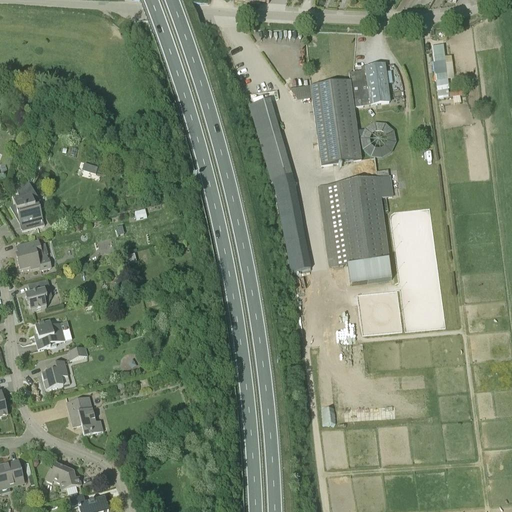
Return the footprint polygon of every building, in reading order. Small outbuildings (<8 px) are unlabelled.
[(448,94),(447,92),(442,48),(431,49),(437,93),(439,93),(440,106),(466,103),(464,92),(448,94)] [(348,75),(349,83),(353,109),(388,105),(384,67),(371,69),(372,72),(348,75)] [(309,88),(311,98),(320,168),(361,163),(349,83),(309,88)] [(311,98),(309,88),(295,91),(296,99),(311,98)] [(278,101),(277,92),(266,94),(266,95),(267,103),(269,103),(278,101)] [(266,95),(245,97),(250,114),(271,187),(277,209),(291,277),(311,274),(294,189),(270,108),(269,103),(267,103),(266,95)] [(84,165),(82,172),(95,177),(97,170),(84,165)] [(326,188),(338,268),(338,269),(348,267),(389,261),(390,261),(386,232),(381,200),(393,199),(390,178),(389,178),(388,172),(376,174),(377,181),(326,188)] [(35,199),(28,188),(29,186),(31,184),(32,182),(31,181),(28,186),(25,190),(20,193),(17,196),(18,196),(19,202),(15,203),(13,198),(12,198),(15,208),(12,209),(15,214),(16,214),(22,234),(44,228),(38,207),(34,208),(32,199),(35,199)] [(145,188),(143,193),(156,197),(157,191),(145,188)] [(135,214),(136,221),(146,218),(145,211),(135,214)] [(39,248),(38,244),(19,248),(21,256),(15,257),(20,274),(30,271),(31,273),(40,271),(40,273),(51,270),(49,261),(48,261),(47,257),(48,257),(45,246),(39,248)] [(134,256),(125,258),(127,265),(136,263),(134,256)] [(46,310),(44,301),(51,299),(47,282),(27,287),(30,296),(24,297),(27,306),(28,306),(30,314),(46,310)] [(51,329),(50,325),(35,329),(37,338),(34,338),(38,353),(50,350),(49,348),(64,344),(60,326),(51,329)] [(181,327),(171,328),(173,337),(183,335),(181,327)] [(69,363),(88,358),(85,349),(67,354),(69,363)] [(46,393),(63,388),(61,380),(68,379),(64,364),(46,368),(48,375),(41,377),(46,393)] [(198,366),(199,373),(209,373),(208,365),(198,366)] [(95,424),(91,411),(88,400),(66,405),(73,430),(81,428),(84,429),(82,432),(84,439),(103,434),(100,423),(95,424)] [(189,415),(181,415),(181,423),(189,423),(189,415)] [(24,486),(19,465),(7,468),(6,467),(0,468),(0,487),(8,486),(9,490),(24,486)] [(71,474),(67,472),(56,467),(54,473),(51,472),(46,483),(52,485),(53,483),(60,486),(62,492),(81,487),(79,480),(75,481),(74,477),(75,477),(74,476),(73,477),(71,474),(72,473),(71,473),(71,474)] [(85,505),(83,497),(69,501),(72,511),(78,510),(78,511),(108,511),(105,499),(94,502),(92,501),(90,502),(89,504),(85,505)]
